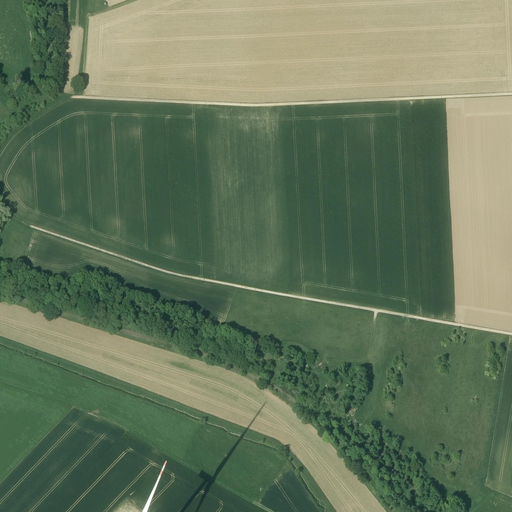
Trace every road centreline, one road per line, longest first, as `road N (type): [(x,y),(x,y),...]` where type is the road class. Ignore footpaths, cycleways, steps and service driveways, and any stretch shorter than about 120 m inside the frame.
road 1 (track): [(34,229),(167,274),(511,334)]
road 2 (track): [(80,97),(253,105),(511,94)]
road 3 (track): [(0,382),(124,426),(268,511)]
